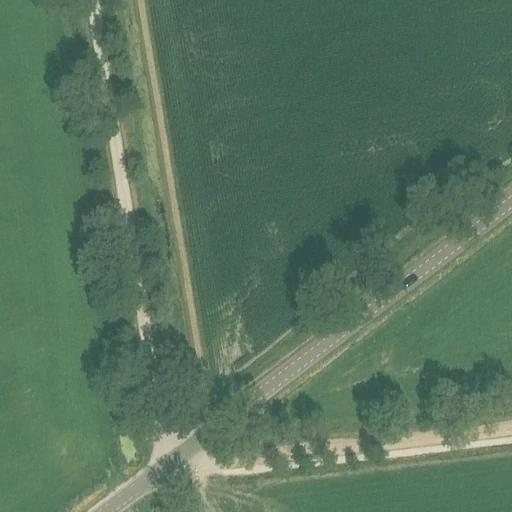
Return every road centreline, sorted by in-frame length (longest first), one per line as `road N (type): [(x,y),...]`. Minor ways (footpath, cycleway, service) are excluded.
road 1 (tertiary): [(168,463),(511,201)]
road 2 (track): [(92,0),(154,397)]
road 3 (track): [(511,430),(168,463)]
